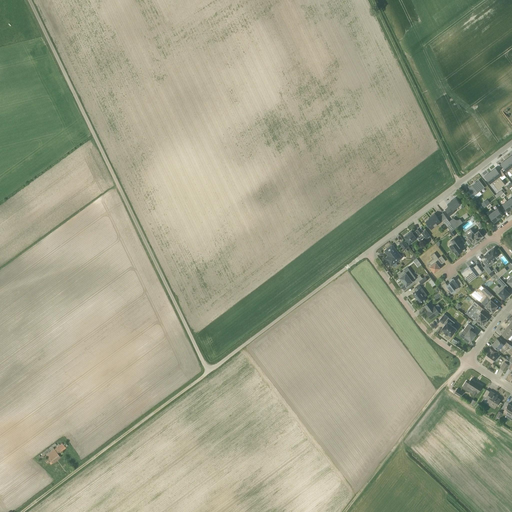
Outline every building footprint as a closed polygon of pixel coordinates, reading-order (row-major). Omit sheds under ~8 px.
[(511,166),(506,159),(500,163),(503,167),(505,169),(507,172),(509,170),(511,174),(511,166)] [(499,177),(501,176),(502,176),(504,174),(502,171),(501,169),(498,171),(495,167),(490,172),(502,187),(505,184),(499,177)] [(498,190),(502,187),(490,172),(484,176),(487,180),(488,182),(490,184),(492,182),(498,190)] [(485,186),(479,179),(470,186),(472,189),(469,191),(474,198),(478,195),(476,193),(485,186)] [(450,215),(454,212),(453,210),(461,204),(456,197),(448,204),(449,206),(445,209),(450,215)] [(502,204),(508,211),(511,208),(511,207),(507,201),(502,204)] [(498,208),(493,211),(499,218),(503,215),(498,208)] [(489,215),(494,222),(499,218),(493,211),(489,215)] [(432,229),(441,222),(435,213),(431,216),(431,217),(430,218),(426,221),(432,229)] [(446,217),(443,220),(443,221),(447,227),(451,224),(449,221),(446,217)] [(459,226),(453,218),(449,221),(451,224),(455,229),(459,226)] [(481,229),(484,227),(479,220),(476,222),(481,229)] [(421,234),(418,229),(413,233),(411,231),(404,236),(410,244),(417,238),(417,237),(421,234)] [(425,230),(422,233),(426,238),(430,236),(425,230)] [(482,236),(479,231),(474,234),(473,231),(467,235),(473,243),(476,240),(476,241),(480,239),(479,238),(482,236)] [(457,255),(463,250),(460,247),(458,245),(461,242),(457,236),(453,239),(456,242),(449,247),(453,252),(454,252),(457,255)] [(401,258),(392,246),(385,251),(388,255),(389,255),(389,257),(388,257),(386,258),(391,265),(401,258)] [(492,260),(494,259),(499,255),(494,248),(490,251),(487,253),(484,256),(486,259),(483,261),(488,268),(495,262),(492,260)] [(436,271),(439,269),(438,269),(440,268),(438,265),(442,263),(434,253),(431,256),(433,259),(429,262),(431,266),(430,266),(434,272),(436,271)] [(482,272),(480,269),(477,265),(471,268),(470,270),(468,267),(461,272),(466,278),(466,277),(469,281),(482,272)] [(500,277),(507,270),(504,267),(496,273),(500,277)] [(400,277),(406,286),(413,281),(412,280),(415,278),(408,268),(399,274),(400,277)] [(427,275),(422,278),(419,281),(421,284),(429,278),(427,275)] [(505,289),(508,286),(499,277),(497,279),(496,280),(502,285),(500,287),(499,287),(495,291),(501,297),(502,296),(505,299),(508,297),(507,297),(510,294),(505,289)] [(463,285),(458,278),(455,281),(453,279),(449,281),(450,283),(447,285),(445,282),(441,285),(446,291),(449,289),(452,292),(455,289),(454,288),(458,285),(460,288),(463,285)] [(426,294),(423,289),(419,285),(415,288),(416,291),(412,294),(419,302),(425,298),(424,296),(426,294)] [(494,295),(488,290),(485,287),(481,291),(490,299),(494,295)] [(493,312),(495,309),(495,308),(497,305),(491,300),(485,306),(493,312)] [(480,312),(481,311),(483,308),(474,301),(472,304),(476,307),(478,309),(475,312),(479,315),(475,319),(481,324),(482,323),(483,324),(486,320),(486,319),(487,318),(481,312),(480,312)] [(434,307),(430,302),(424,306),(428,311),(427,312),(432,318),(439,312),(435,306),(434,307)] [(457,329),(452,325),(455,322),(448,317),(444,314),(439,320),(443,323),(445,324),(442,329),(445,331),(444,332),(447,334),(448,333),(451,336),(457,329)] [(471,340),(476,334),(472,331),(474,328),(469,324),(464,330),(468,333),(465,335),(466,336),(465,337),(468,339),(469,338),(471,340)] [(508,339),(511,334),(505,329),(501,333),(508,339)] [(505,350),(509,346),(510,345),(505,340),(502,343),(497,338),(492,344),(499,349),(501,347),(505,350)] [(492,362),(497,356),(494,354),(496,352),(490,347),(487,351),(488,351),(485,357),(492,362)] [(510,365),(511,363),(510,362),(506,359),(504,361),(505,361),(500,368),(505,371),(509,364),(510,365)] [(477,383),(471,379),(469,383),(466,381),(462,387),(468,390),(469,387),(474,390),(472,393),(476,395),(477,392),(478,393),(482,385),(478,382),(477,383)] [(490,392),(487,389),(483,395),(486,397),(486,398),(489,400),(488,401),(496,406),(500,400),(494,396),(496,394),(491,390),(490,392)] [(56,447),(54,449),(46,455),(48,457),(44,460),(47,464),(49,462),(51,464),(60,457),(58,454),(66,447),(68,445),(66,443),(64,445),(62,443),(60,445),(59,444),(56,446),(56,447)]
